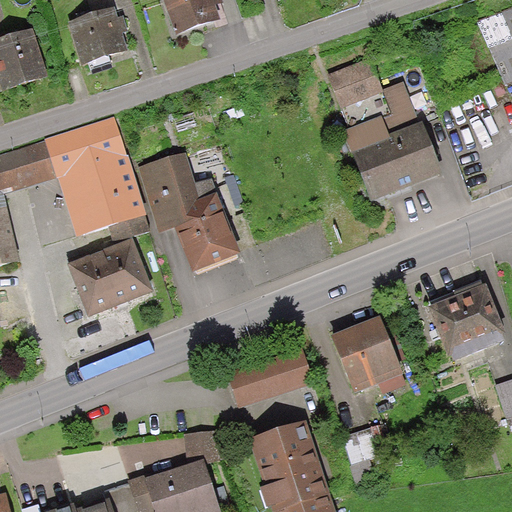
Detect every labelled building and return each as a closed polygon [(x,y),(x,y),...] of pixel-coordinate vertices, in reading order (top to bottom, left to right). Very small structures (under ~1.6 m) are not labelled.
[(104,0),(103,0),(65,13),(82,62),(121,49),(104,0)] [(164,0),(174,30),(217,15),(211,0),(164,0)] [(511,8),(478,22),(500,75),(511,70),(511,8)] [(22,18),(0,26),(0,81),(2,86),(41,71),(22,18)] [(367,51),(323,69),(335,99),(379,81),(367,51)] [(398,76),(379,84),(391,111),(410,102),(398,76)] [(376,102),(339,116),(369,192),(438,165),(418,115),(386,127),(376,102)] [(39,141),(49,177),(60,174),(77,233),(109,223),(112,234),(143,226),(112,120),(39,141)] [(39,141),(0,152),(0,256),(13,252),(0,209),(0,191),(49,177),(39,141)] [(183,150),(138,166),(158,226),(175,220),(189,263),(232,248),(208,178),(194,182),(183,150)] [(127,234),(64,256),(84,312),(147,289),(127,234)] [(486,283),(432,303),(453,359),(507,339),(486,283)] [(381,316),(331,335),(352,391),(402,372),(381,316)] [(297,343),(223,368),(236,406),(309,381),(297,343)] [(511,378),(496,384),(509,422),(511,421),(511,378)] [(305,424),(254,440),(269,485),(263,487),(269,504),(274,502),(277,510),(328,493),(305,424)] [(374,427),(343,437),(352,464),(382,455),(374,427)] [(213,432),(187,436),(191,462),(216,458),(213,432)] [(149,479),(159,511),(215,511),(218,511),(202,462),(149,479)] [(110,502),(113,511),(159,511),(149,479),(107,493),(110,502)] [(10,511),(5,493),(0,494),(0,511),(10,511)] [(333,511),(328,493),(277,510),(277,511),(333,511)] [(113,511),(110,502),(79,511),(113,511)]
